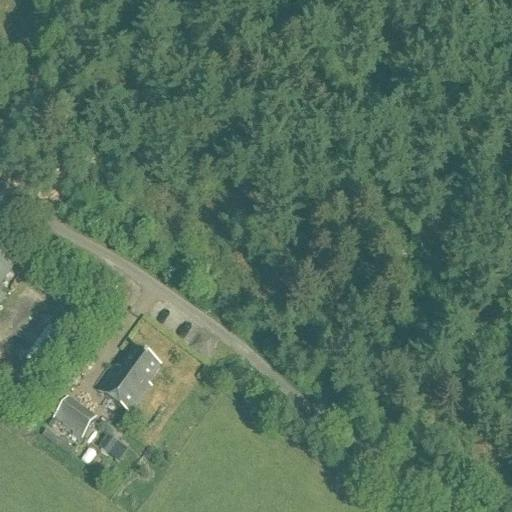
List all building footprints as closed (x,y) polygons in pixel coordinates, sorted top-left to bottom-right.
[(0,291),(17,268),(0,256),(0,291)] [(149,388),(162,371),(135,351),(120,372),(116,369),(97,396),(132,420),(153,390),(149,388)] [(82,442),(96,422),(68,402),(53,422),(82,442)] [(73,453),(47,434),(43,439),(69,458),(73,453)] [(109,440),(101,451),(119,463),(127,453),(109,440)]
